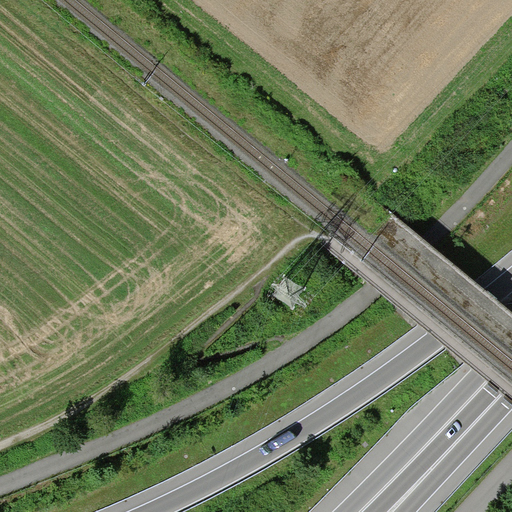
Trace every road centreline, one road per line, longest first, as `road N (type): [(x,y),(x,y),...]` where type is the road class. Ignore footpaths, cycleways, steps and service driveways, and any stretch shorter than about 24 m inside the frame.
road 1 (track): [(0,486),(205,399),(320,331),(428,241),(511,149)]
road 2 (motorway): [(511,278),(313,425),(151,511)]
road 3 (motorway): [(511,340),(346,511)]
road 4 (motorway): [(373,511),(511,377)]
road 5 (motorway): [(405,511),(511,389)]
